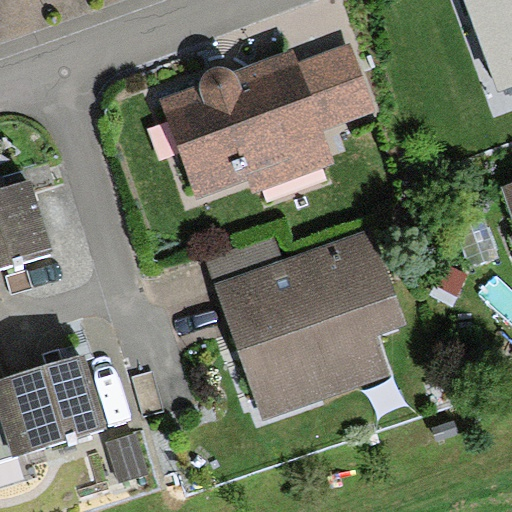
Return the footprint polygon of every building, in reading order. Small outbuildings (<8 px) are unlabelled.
[(511,0),(477,0),(511,91),(511,90),(511,0)] [(287,56),(152,106),(187,199),(319,150),(314,138),(365,119),(340,50),(292,68),(287,56)] [(511,187),(491,194),(511,254),(511,187)] [(19,190),(0,195),(0,268),(39,257),(19,190)] [(268,245),(199,269),(252,421),(377,378),(364,341),(394,331),(362,237),(276,267),(268,245)] [(73,363),(0,385),(0,458),(4,458),(5,464),(95,436),(73,363)]
